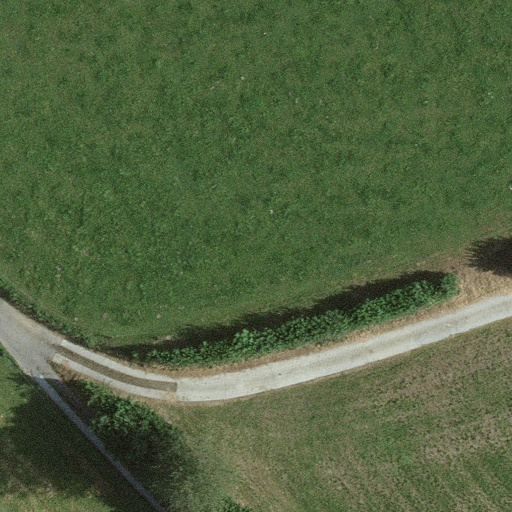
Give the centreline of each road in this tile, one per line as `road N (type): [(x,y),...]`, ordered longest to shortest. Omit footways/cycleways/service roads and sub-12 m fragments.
road 1 (track): [(511,298),(384,344),(178,387),(119,374),(0,318)]
road 2 (track): [(177,511),(0,323)]
